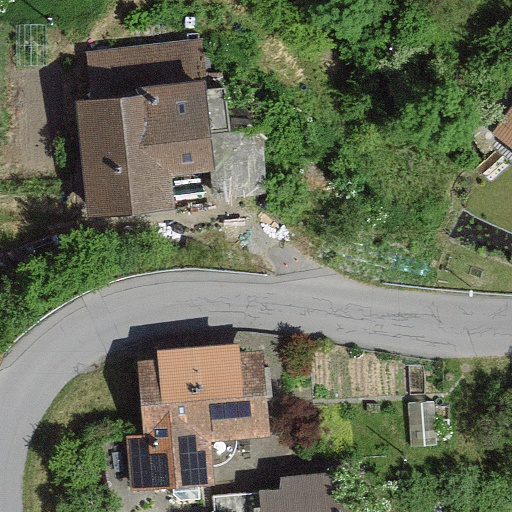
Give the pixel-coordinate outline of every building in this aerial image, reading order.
[(86,51),(92,100),(138,95),(137,86),(205,79),(200,39),(86,51)] [(92,100),(76,102),(89,220),(177,210),(173,175),(215,171),(205,79),(137,86),(138,95),(92,100)] [(511,119),(497,143),(511,153),(511,119)] [(246,334),(117,345),(128,479),(200,473),(197,436),(254,431),(246,334)] [(359,511),(354,466),(249,478),(252,511),(359,511)]
